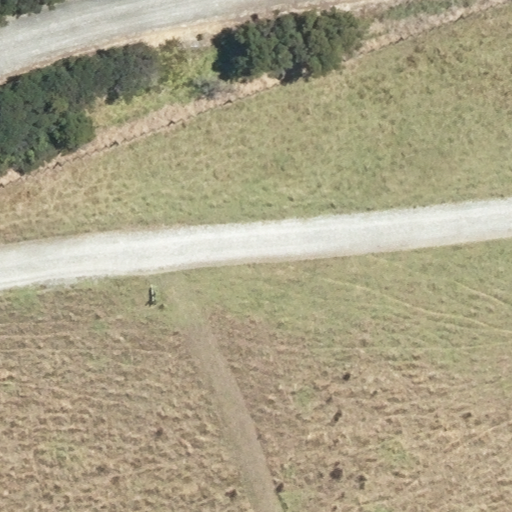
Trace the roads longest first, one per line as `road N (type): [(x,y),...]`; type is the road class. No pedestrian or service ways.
road 1 (track): [(162,260),(511,223)]
road 2 (track): [(0,277),(162,260)]
